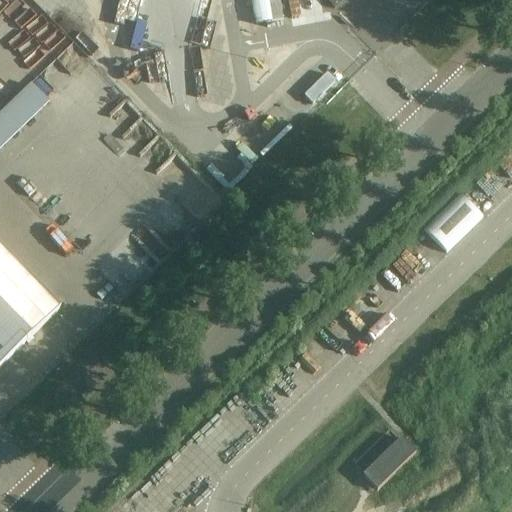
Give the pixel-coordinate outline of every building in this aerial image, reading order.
[(300,108),(308,116),(335,90),(317,72),(309,81),(318,90),(300,108)] [(32,88),(0,118),(0,152),(49,105),(32,88)] [(446,253),(482,219),(459,196),(424,231),(446,253)] [(57,312),(0,252),(0,368),(30,339),(30,338),(57,312)] [(376,491),(415,454),(401,439),(362,477),(376,491)]
